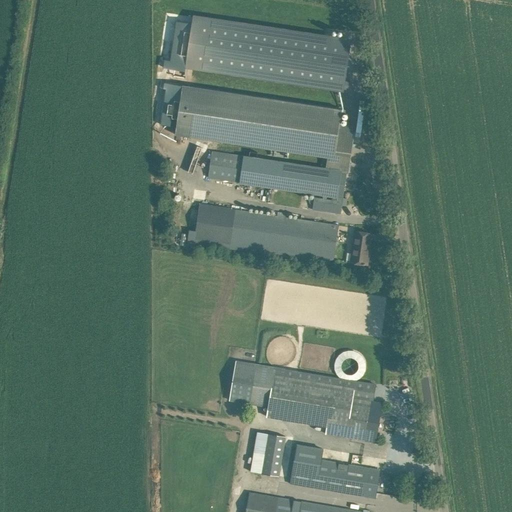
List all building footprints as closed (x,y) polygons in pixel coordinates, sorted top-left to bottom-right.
[(170,17),(162,67),(164,67),(185,70),(186,64),(343,88),(349,89),(350,81),(345,80),(351,39),(326,35),(194,15),(192,15),(191,21),(170,17)] [(166,88),(161,124),(177,126),(175,134),(328,157),(326,168),(326,170),(346,172),(349,173),(354,133),(353,133),(352,133),(339,131),(342,112),(346,112),(346,109),(342,109),(164,82),(163,88),(166,88)] [(326,170),(326,168),(212,152),(208,178),(314,194),(321,195),(321,198),(314,197),(312,209),(340,213),(346,172),(326,170)] [(190,230),(187,245),(189,245),(193,243),(333,265),(339,225),(286,217),(286,213),(278,211),(277,215),(242,210),(243,206),(232,204),(232,208),(200,203),(196,231),(190,230)] [(368,264),(372,233),(355,231),(351,262),(368,264)] [(348,373),(351,374),(354,373),(357,372),(359,369),(359,366),(359,363),(357,360),(354,358),(351,357),(348,358),(345,360),(343,362),(343,366),(343,369),(345,372),(348,373)] [(242,361),(236,400),(270,406),(269,416),(309,423),(308,430),(375,442),(382,402),(372,401),(375,383),(242,361)] [(288,478),(294,438),(258,432),(251,472),(288,478)] [(375,498),(379,469),(295,455),(290,483),(375,498)] [(363,511),(277,497),(249,492),(245,511),(363,511)]
